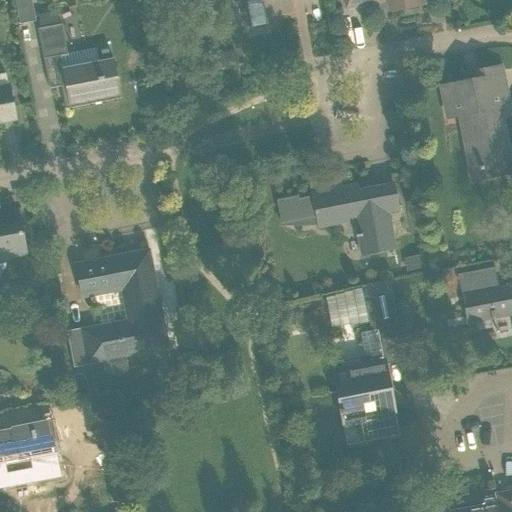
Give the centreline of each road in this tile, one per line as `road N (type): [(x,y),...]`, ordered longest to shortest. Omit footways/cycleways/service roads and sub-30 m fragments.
road 1 (residential): [(304,73),(325,164),(380,151),(359,61)]
road 2 (residential): [(44,173),(137,157),(149,218),(76,231)]
road 3 (residential): [(359,61),(444,42),(511,39)]
